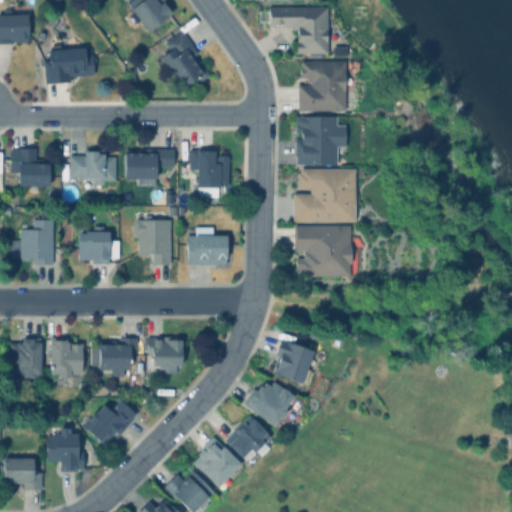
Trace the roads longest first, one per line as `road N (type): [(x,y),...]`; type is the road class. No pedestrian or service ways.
road 1 (residential): [(206,0),(259,82),(255,301)]
road 2 (residential): [(80,511),(216,376),(255,301)]
road 3 (residential): [(260,115),(0,110)]
road 4 (residential): [(0,301),(255,301)]
